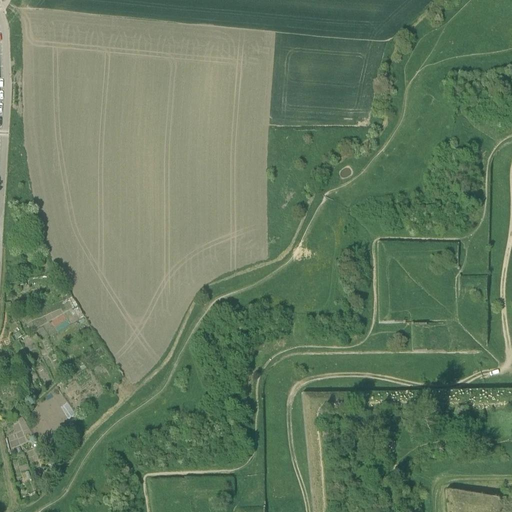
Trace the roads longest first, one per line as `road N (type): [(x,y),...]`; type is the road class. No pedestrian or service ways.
road 1 (track): [(504,369),(454,385),(362,375),(322,377),(293,390),(289,447),(307,511)]
road 2 (residential): [(0,187),(0,16)]
road 3 (track): [(511,224),(501,286),(504,369)]
